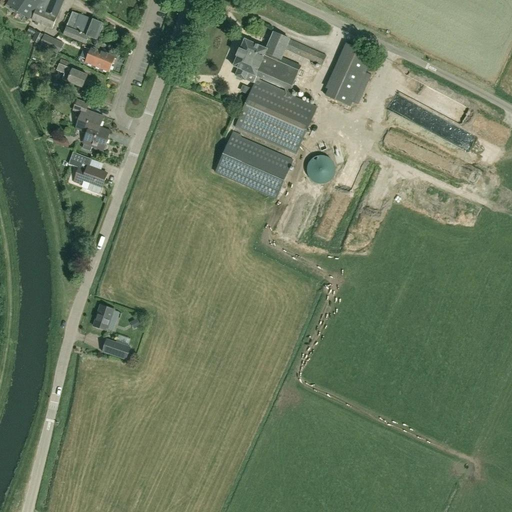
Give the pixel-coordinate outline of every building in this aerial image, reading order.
[(52,29),(64,1),(62,0),(10,0),(7,5),(29,19),(30,17),(32,18),(31,20),(52,29)] [(64,35),(86,44),(89,37),(97,40),(104,24),(92,19),(91,20),(73,12),(64,35)] [(32,41),(39,45),(59,55),(64,44),(44,34),(44,35),(36,31),(33,37),(32,41)] [(256,76),(256,80),(260,82),(260,78),(290,91),(301,67),(282,58),(286,50),(322,66),(326,56),(273,33),(266,49),(245,39),(233,66),(238,68),(235,76),(245,80),(248,73),(256,76)] [(349,45),(326,96),(350,107),(373,55),(349,45)] [(115,57),(91,47),(85,62),(109,72),(115,57)] [(67,82),(82,88),(88,75),(72,69),(60,64),(57,70),(65,74),(62,80),(67,82)] [(296,153),(317,107),(260,82),(256,80),(250,94),(236,126),(296,153)] [(73,111),(81,114),(79,121),(99,129),(100,127),(104,117),(86,110),(88,104),(77,100),(73,111)] [(110,131),(100,127),(99,129),(79,121),(76,129),(87,133),(83,144),(103,151),(103,149),(105,150),(106,149),(107,147),(106,145),(105,145),(110,131)] [(233,132),(215,173),(276,199),(287,174),(293,160),(233,132)] [(60,146),(68,149),(69,145),(67,139),(63,138),(60,146)] [(99,195),(102,187),(107,174),(90,167),(92,160),(73,153),(68,164),(79,168),(74,182),(82,185),(84,181),(90,183),(88,190),(99,195)] [(333,177),(335,173),(335,169),(334,164),(331,160),(328,158),(323,156),(318,156),(314,158),(311,161),(308,165),(307,170),(308,174),(310,178),(313,182),(317,184),(322,184),(326,183),(330,181),(333,177)] [(326,220),(337,225),(361,176),(351,171),(326,220)] [(88,207),(77,209),(79,225),(91,223),(88,207)] [(107,330),(113,313),(114,311),(100,306),(93,326),(107,331),(107,330)] [(144,324),(141,317),(134,320),(137,328),(144,324)] [(131,347),(106,339),(102,352),(126,361),(131,347)]
